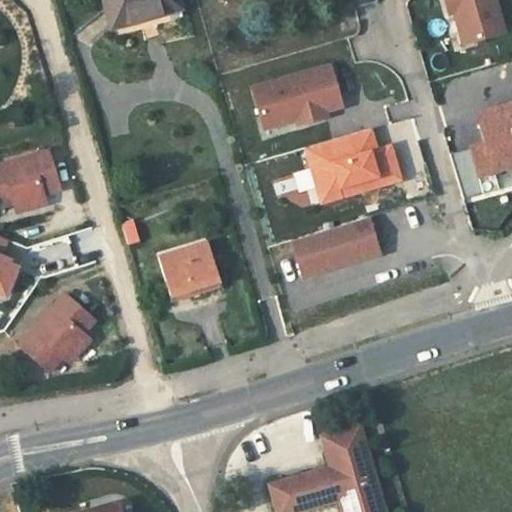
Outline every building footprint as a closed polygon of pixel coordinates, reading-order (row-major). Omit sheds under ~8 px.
[(179,8),(176,0),(103,0),(106,7),(111,28),(179,8)] [(501,35),(492,0),(444,0),(457,47),(501,35)] [(339,108),(326,66),(248,90),(261,131),(339,108)] [(511,106),(471,119),(479,147),(487,173),(511,165),(511,106)] [(371,131),(307,150),(323,204),(387,185),(377,150),(371,131)] [(377,150),(387,185),(401,181),(391,146),(377,150)] [(487,173),(479,147),(449,156),(462,200),(492,191),(487,173)] [(47,150),(0,164),(0,206),(13,202),(15,207),(44,197),(43,193),(59,188),(47,150)] [(44,197),(15,207),(16,212),(46,202),(44,197)] [(121,224),(127,243),(137,240),(131,221),(121,224)] [(365,221),(289,245),(299,278),(375,254),(365,221)] [(39,279),(74,268),(64,238),(30,248),(39,279)] [(0,240),(0,259),(3,260),(10,245),(0,240)] [(204,284),(218,280),(206,243),(157,258),(169,295),(189,288),(191,295),(206,290),(204,284)] [(0,299),(8,303),(22,269),(3,260),(0,259),(0,299)] [(204,284),(206,290),(220,286),(218,280),(204,284)] [(189,288),(169,295),(171,301),(191,295),(189,288)] [(64,296),(21,348),(51,373),(64,358),(68,361),(87,337),(84,334),(95,321),(64,296)] [(87,337),(68,361),(72,364),(92,340),(87,337)] [(343,511),(384,511),(360,428),(333,436),(325,451),(331,470),(270,488),(277,511),(303,511),(340,501),(343,511)] [(333,436),(322,439),(325,451),(333,436)]
